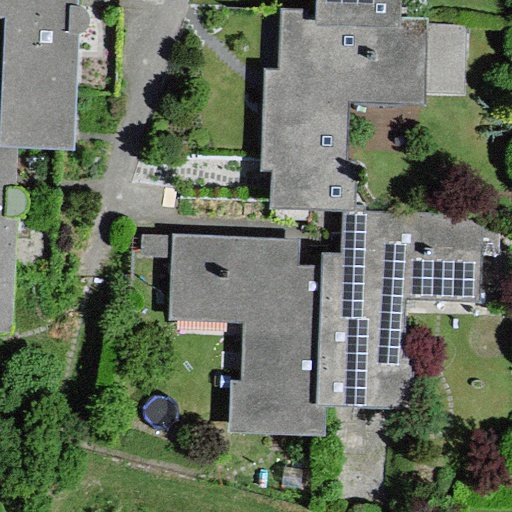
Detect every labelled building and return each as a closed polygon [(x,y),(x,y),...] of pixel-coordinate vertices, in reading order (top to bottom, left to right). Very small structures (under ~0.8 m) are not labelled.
[(9,139),(12,139),(67,141),(72,33),(83,31),(89,20),(85,9),(73,5),(73,0),(0,0),(0,6),(15,7),(9,139)] [(320,0),(320,19),(395,22),(395,0),(320,0)] [(422,23),(395,22),(320,19),(304,19),(303,44),(284,43),(282,98),(268,98),(266,162),(277,162),(275,202),(350,205),(352,160),(342,160),(345,86),(457,90),(460,26),(422,23)] [(10,188),(12,139),(9,139),(0,138),(0,323),(4,323),(9,215),(20,213),(26,201),(21,191),(10,188)] [(325,302),(321,399),(407,403),(409,358),(399,357),(402,282),(476,285),(477,251),(495,251),(497,221),(361,215),(360,241),(327,244),(326,272),(325,302)] [(319,429),(321,399),(325,302),(306,301),(307,269),(293,269),(294,243),(147,237),(146,253),(177,254),(174,303),(248,306),(245,381),(235,381),(233,426),(319,429)]
